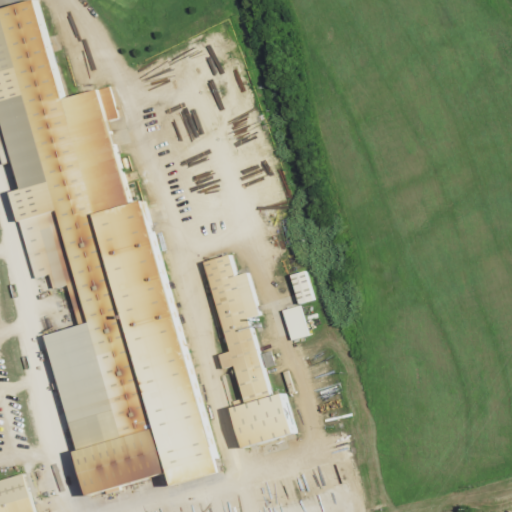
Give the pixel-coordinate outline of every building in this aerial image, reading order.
[(96,482),(187,455),(193,476),(216,469),(142,216),(130,219),(94,97),(69,105),(39,3),(3,13),(0,1),(0,101),(9,131),(0,133),(0,144),(5,163),(15,163),(21,187),(11,190),(37,279),(55,274),(60,292),(74,288),(86,329),(54,338),(96,482)] [(221,354),(226,372),(240,368),(248,399),(236,402),(249,446),(296,433),(285,397),(274,400),(251,319),(262,316),(250,272),(241,275),(234,252),(204,261),(230,352),(221,354)] [(296,275),(301,305),(320,302),(315,272),(296,275)] [(313,336),(304,306),(288,310),(296,341),(313,336)] [(0,511),(41,511),(32,475),(0,483),(0,511)]
